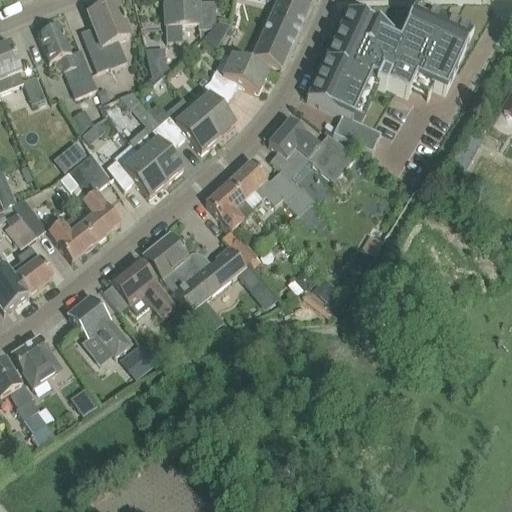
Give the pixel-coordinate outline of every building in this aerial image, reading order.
[(164,10),(164,22),(166,47),(181,46),(181,29),(197,29),(197,34),(212,33),(215,30),(215,26),(214,6),(197,7),(196,0),(167,0),(168,10),(164,10)] [(301,0),(278,0),(251,61),(262,66),(280,74),(311,4),(301,0)] [(79,37),(82,45),(96,77),(108,72),(109,73),(126,67),(117,45),(128,41),(122,27),(124,26),(122,22),(120,22),(115,8),(87,19),(92,32),(79,37)] [(347,16),(305,104),(340,121),(332,138),(371,157),(380,138),(359,128),(351,124),(371,83),(376,85),(374,89),(377,90),(384,93),(385,91),(407,101),(409,95),(414,84),(432,92),(444,98),(472,39),(427,18),(424,25),(413,20),(416,13),(414,12),(401,38),(400,41),(392,37),(388,35),(356,20),(347,16)] [(213,57),(229,30),(218,27),(201,45),(212,57),(213,57)] [(36,39),(44,58),(48,68),(58,64),(74,103),(96,95),(79,54),(70,59),(66,49),(59,31),(36,39)] [(8,48),(0,51),(0,97),(22,88),(30,109),(43,104),(35,82),(22,87),(18,77),(19,77),(8,48)] [(258,98),(267,77),(230,60),(221,81),(213,77),(209,86),(231,103),(237,89),(258,98)] [(164,66),(147,67),(151,86),(168,71),(164,66)] [(203,82),(198,86),(203,92),(207,88),(203,82)] [(219,112),(231,103),(209,86),(207,88),(203,92),(201,93),(207,100),(191,114),(217,145),(234,130),(219,112)] [(104,93),(97,96),(101,108),(109,105),(104,93)] [(130,98),(118,102),(129,115),(138,106),(130,98)] [(169,121),(159,130),(176,149),(185,142),(200,159),(217,145),(191,114),(182,103),(165,117),(169,121)] [(84,115),(72,122),(80,135),(92,127),(84,115)] [(317,151),(288,125),(267,149),(277,158),(270,166),(290,185),(307,165),(332,187),(351,165),(355,161),(326,140),(325,142),(317,151)] [(145,132),(128,146),(165,189),(182,175),(167,157),(176,149),(159,130),(150,137),(145,132)] [(89,143),(96,156),(107,150),(100,137),(89,143)] [(457,188),(463,176),(448,168),(459,149),(474,158),(481,146),(465,137),(441,179),(457,188)] [(74,147),(63,156),(73,168),(84,159),(74,147)] [(148,204),(165,189),(130,149),(113,163),(115,165),(106,174),(122,195),(133,187),(148,204)] [(70,195),(91,221),(80,229),(94,248),(119,228),(107,213),(104,210),(93,196),(108,185),(90,159),(64,179),(58,184),(68,197),(70,195)] [(250,167),(227,188),(250,213),(260,204),(263,201),(273,212),(281,205),(285,209),(300,194),(289,185),(281,177),(269,188),(266,184),(264,182),(250,167)] [(26,169),(20,171),(26,185),(32,182),(26,169)] [(4,180),(0,181),(0,211),(15,205),(4,180)] [(250,213),(227,188),(204,209),(229,237),(253,216),(250,213)] [(23,204),(11,210),(16,217),(35,241),(46,234),(30,213),(23,204)] [(16,217),(5,224),(9,230),(4,234),(20,254),(35,241),(16,217)] [(70,267),(94,248),(80,229),(72,219),(58,231),(57,230),(47,237),(56,249),(70,267)] [(263,254),(276,242),(268,233),(255,245),(263,254)] [(200,309),(204,306),(236,281),(245,273),(227,252),(214,263),(215,265),(210,269),(207,265),(203,262),(196,261),(192,262),(187,264),(167,239),(142,260),(189,318),(200,310),(200,309)] [(228,251),(227,252),(245,273),(247,275),(249,273),(258,266),(246,251),(239,242),(228,251)] [(376,242),(367,256),(373,260),(382,246),(376,242)] [(52,282),(40,266),(29,251),(16,261),(19,266),(8,274),(27,300),(52,282)] [(110,290),(102,296),(119,317),(127,310),(128,311),(136,321),(148,312),(150,316),(153,314),(161,323),(175,312),(136,264),(108,287),(110,290)] [(4,269),(0,271),(0,316),(2,319),(27,300),(8,274),(4,269)] [(245,273),(236,281),(247,295),(259,285),(249,273),(247,275),(245,273)] [(321,283),(312,294),(324,304),(333,293),(321,283)] [(128,350),(90,302),(66,321),(86,345),(94,339),(113,362),(128,350)] [(212,316),(204,306),(200,309),(200,310),(189,318),(206,340),(221,328),(212,316)] [(450,330),(439,336),(449,357),(460,352),(450,330)] [(60,376),(38,342),(10,361),(31,394),(60,376)] [(427,345),(415,350),(424,371),(435,367),(427,345)] [(136,384),(155,368),(139,348),(119,364),(136,384)] [(38,416),(30,405),(32,404),(22,389),(19,391),(3,364),(0,366),(0,402),(8,398),(16,412),(14,414),(15,415),(31,439),(29,441),(36,451),(52,441),(36,417),(38,416)] [(84,395),(70,405),(81,423),(96,413),(84,395)] [(17,450),(24,445),(16,433),(9,438),(17,450)]
